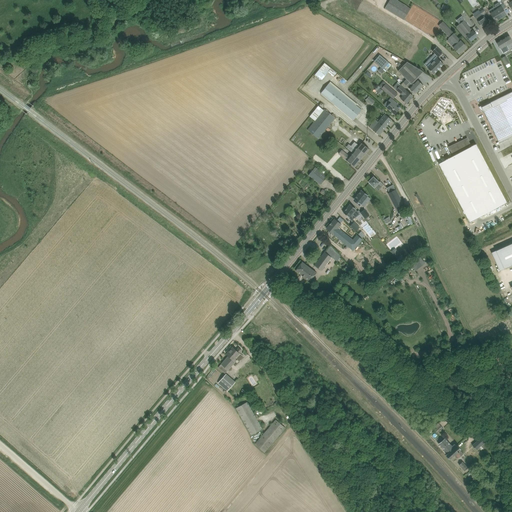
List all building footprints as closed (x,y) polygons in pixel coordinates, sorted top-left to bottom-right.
[(411,9),(407,6),(397,0),(389,0),(385,8),(404,20),(411,9)] [(506,15),(502,7),(500,5),(503,3),(501,0),(496,0),(499,4),(494,7),(501,18),(506,15)] [(511,0),(501,0),(503,3),(504,3),(506,7),(509,5),(511,9),(511,0)] [(495,21),(501,18),(494,7),(488,10),(486,6),(483,8),(484,11),(485,11),(489,18),(492,16),(495,21)] [(485,11),(484,11),(478,15),(475,17),(477,21),(482,28),(488,23),(485,18),(488,16),(489,18),(485,11)] [(477,36),(474,32),(473,30),(472,31),(464,20),(456,27),(464,38),(467,36),(471,41),(477,36)] [(438,25),(450,39),(449,42),(454,48),(459,54),(466,47),(462,41),(456,34),(455,34),(445,22),(444,23),(443,21),(438,25)] [(503,54),(509,50),(507,47),(508,46),(504,38),(497,42),(496,42),(503,54)] [(443,55),(437,48),(433,52),(439,59),(443,55)] [(392,65),(389,63),(389,62),(380,55),(374,62),(383,69),(386,72),(392,65)] [(501,58),(505,66),(510,63),(506,56),(501,58)] [(428,67),(427,68),(434,74),(443,64),(444,64),(437,57),(437,58),(428,67)] [(335,75),(337,72),(325,62),(319,70),(326,75),(329,71),(335,75)] [(398,71),(404,77),(412,84),(414,83),(417,80),(417,79),(424,72),(423,71),(407,62),(398,71)] [(409,88),(415,94),(423,85),(417,79),(417,80),(414,83),(412,84),(404,77),(401,80),(403,82),(401,85),(405,88),(407,86),(409,88)] [(407,104),(409,100),(413,96),(397,82),(393,87),(403,96),(401,98),(407,104)] [(362,110),(329,83),(321,93),(353,120),(362,110)] [(386,83),(381,88),(393,99),(398,94),(386,83)] [(380,94),(383,91),(380,88),(378,86),(375,90),(380,94)] [(511,136),(511,91),(481,107),(499,143),(511,136)] [(371,105),(375,101),(369,96),(366,100),(371,105)] [(391,98),(388,101),(386,101),(384,104),(384,105),(394,114),(399,109),(395,105),(397,103),(398,104),(391,98)] [(324,109),(317,118),(314,121),(325,130),(335,118),(324,109)] [(392,120),(385,114),(378,122),(372,129),(379,135),(392,120)] [(318,138),(325,130),(314,121),(308,130),(318,138)] [(453,156),(439,164),(470,222),(507,202),(476,144),(471,146),(467,138),(449,147),(453,156)] [(361,142),(352,153),(361,159),(369,149),(361,142)] [(355,167),(361,159),(352,153),(349,156),(347,154),(343,158),(355,167)] [(327,177),(323,173),(315,167),(309,175),(320,184),(327,177)] [(368,182),(378,191),(381,187),(384,185),(380,181),(379,182),(373,177),(368,182)] [(396,208),(403,204),(396,189),(395,190),(389,193),(388,193),(396,208)] [(354,199),(361,204),(364,207),(367,203),(366,201),(365,199),(368,195),(362,190),(354,199)] [(354,214),(357,211),(358,210),(350,204),(343,212),(349,217),(351,221),(356,217),(354,214)] [(360,212),(365,219),(370,215),(365,209),(360,212)] [(338,227),(341,224),(334,219),(326,229),(353,250),(362,239),(357,235),(352,241),(339,229),(340,229),(338,227)] [(356,231),(360,227),(354,222),(350,226),(356,231)] [(511,243),(496,250),(504,269),(511,265),(511,243)] [(326,268),(325,267),(331,257),(330,257),(333,254),(330,252),(332,248),(331,246),(325,253),(324,252),(314,265),(322,271),(323,269),(325,270),(326,268)] [(310,282),(317,273),(302,262),(295,270),(310,282)] [(344,269),(350,274),(354,270),(348,264),(344,269)] [(379,290),(387,285),(385,282),(377,287),(379,290)] [(232,369),(231,367),(237,360),(235,358),(240,353),(239,353),(242,350),(238,347),(236,350),(233,347),(227,354),(228,356),(218,367),(225,373),(228,370),(229,369),(231,371),(232,369)] [(228,391),(236,382),(227,373),(218,383),(228,391)] [(252,435),(263,429),(247,402),(236,408),(252,435)] [(264,452),(285,428),(276,420),(255,444),(264,452)] [(437,433),(443,428),(438,423),(437,424),(435,423),(434,424),(437,428),(434,431),(437,433)] [(456,446),(454,444),(452,446),(445,438),(439,444),(448,453),(456,446)] [(482,451),(487,446),(484,442),(484,441),(484,440),(483,441),(482,440),(482,439),(482,438),(481,439),(480,438),(474,444),(473,443),(473,444),(472,445),(473,446),(472,447),(473,447),(474,447),(475,448),(474,449),(475,449),(476,449),(476,450),(477,449),(478,449),(479,449),(478,448),(478,447),(482,451)] [(450,459),(455,455),(455,454),(457,455),(456,456),(457,458),(458,457),(463,453),(460,450),(461,450),(457,445),(456,446),(448,453),(447,455),(450,459)] [(463,461),(459,464),(465,470),(468,468),(463,461)]
